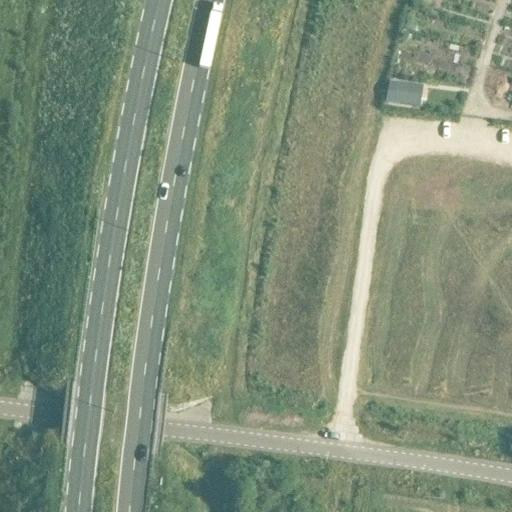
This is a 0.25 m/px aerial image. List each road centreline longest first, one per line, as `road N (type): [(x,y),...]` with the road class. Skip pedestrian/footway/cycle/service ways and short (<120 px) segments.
road 1 (primary): [(158,0),(106,282),(77,511)]
road 2 (primary): [(130,511),(158,278),(210,0)]
road 3 (unclassified): [(511,476),(0,409)]
road 4 (track): [(335,451),(373,183),(392,145),(430,135),(467,139),(470,113)]
